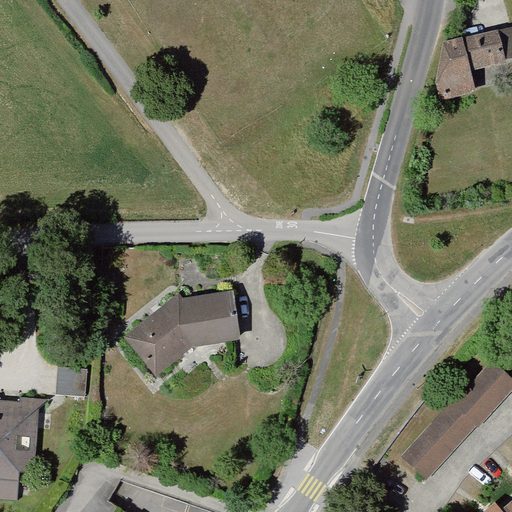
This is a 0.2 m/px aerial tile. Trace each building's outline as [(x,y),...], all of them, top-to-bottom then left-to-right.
[(434,84),(440,101),(475,93),(470,71),(507,62),(511,49),(511,26),(443,43),(434,84)] [(177,295),(121,338),(152,378),(189,350),(244,344),(238,289),(177,295)] [(511,377),(492,359),(451,402),(476,426),(511,388),(511,377)] [(61,392),(90,394),(91,367),(63,366),(61,392)] [(0,500),(17,501),(19,471),(34,472),(38,411),(55,399),(20,396),(20,404),(0,402),(0,500)] [(451,402),(398,455),(424,480),(476,426),(451,402)] [(511,511),(511,501),(502,509),(503,511),(511,511)] [(494,503),(483,511),(503,511),(502,509),(494,503)]
